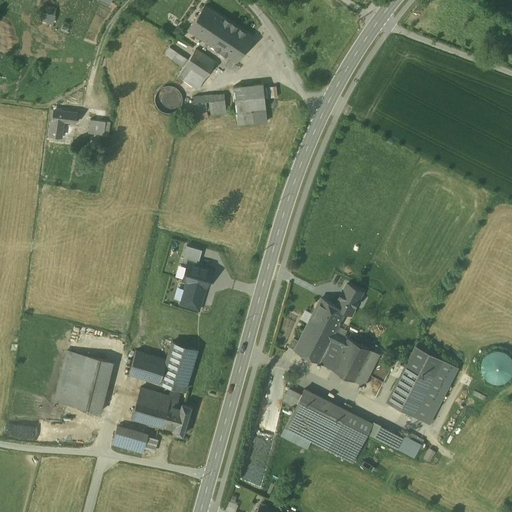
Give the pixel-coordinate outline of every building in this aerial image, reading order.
[(250,30),(205,0),(204,0),(188,25),(233,55),(250,30)] [(57,8),(44,5),(41,19),(53,22),(57,8)] [(200,82),(216,56),(197,45),(192,53),(173,41),(166,49),(186,60),(179,69),(200,82)] [(264,79),(235,82),(239,120),(269,117),(264,79)] [(267,96),(277,95),(277,84),(266,85),(267,96)] [(182,101),(182,98),(182,95),(181,93),(180,91),(178,89),(176,87),(173,86),(171,85),(168,85),(165,85),(163,86),(161,88),(159,90),(157,92),(156,94),(156,97),(156,99),(156,102),(157,105),(159,107),(161,109),(163,110),(165,111),(168,111),(171,111),(173,110),(176,109),(178,108),(180,106),(181,103),(182,101)] [(226,87),(196,89),(197,108),(209,107),(209,112),(227,110),(226,87)] [(78,111),(54,108),(50,134),(61,136),(64,120),(76,121),(78,111)] [(111,121),(90,118),(89,132),(109,134),(111,121)] [(188,261),(198,264),(202,249),(187,244),(182,260),(188,262),(188,261)] [(198,264),(188,261),(188,262),(183,279),(187,280),(181,303),(199,309),(206,285),(207,286),(212,268),(198,264)] [(324,295),(298,349),(363,380),(377,350),(338,331),(349,307),(324,295)] [(197,348),(173,340),(167,359),(160,381),(185,389),(197,348)] [(415,345),(387,398),(414,412),(442,359),(415,345)] [(511,374),(511,362),(504,346),(478,357),(490,384),(511,374)] [(86,354),(67,349),(55,398),(74,403),(77,393),(84,364),(86,354)] [(167,359),(136,349),(129,372),(160,381),(167,359)] [(113,361),(86,354),(84,364),(111,371),(113,361)] [(111,371),(84,364),(77,393),(104,400),(111,371)] [(315,437),(333,446),(353,405),(307,383),(303,392),(290,385),(282,401),(296,408),(284,434),(310,447),(315,437)] [(141,386),(132,416),(140,419),(147,394),(169,401),(171,396),(178,398),(180,393),(171,390),(170,395),(141,386)] [(104,400),(77,393),(74,403),(101,410),(104,400)] [(169,401),(147,394),(140,419),(161,425),(174,428),(174,431),(183,433),(185,427),(192,404),(183,401),(182,404),(177,402),(177,403),(169,401)] [(397,447),(403,435),(375,419),(368,431),(397,447)] [(148,434),(117,426),(113,442),(143,451),(148,434)] [(447,475),(452,466),(447,463),(442,472),(447,475)] [(236,511),(239,496),(230,494),(227,509),(236,511)] [(266,506),(260,503),(258,505),(257,505),(255,509),(256,510),(255,511),(278,511),(273,510),(274,509),(267,505),(266,506)]
